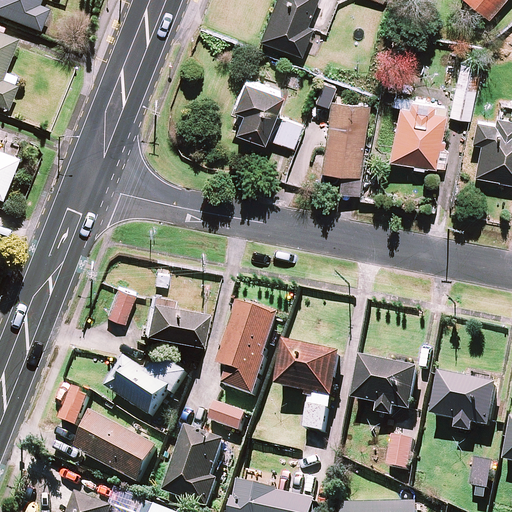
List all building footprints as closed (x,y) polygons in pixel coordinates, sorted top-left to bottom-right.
[(0,0),(0,16),(38,30),(46,9),(36,5),(37,0),(0,0)] [(315,0),(274,0),(259,38),(301,55),(312,27),(306,24),(315,0)] [(502,0),(464,0),(487,18),(502,0)] [(14,39),(0,34),(0,106),(6,109),(17,78),(2,72),(14,39)] [(479,65),(459,61),(449,115),(469,119),(479,65)] [(241,108),(233,128),(293,150),(302,125),(272,114),(281,90),(241,76),(230,104),(241,108)] [(365,101),(327,98),(322,170),(341,171),(339,192),(359,193),(365,101)] [(444,148),(445,139),(440,138),(444,105),(397,98),(388,160),(444,168),(447,149),(444,148)] [(511,116),(495,113),(494,121),(475,118),(472,138),(480,140),(473,175),(511,182),(511,116)] [(0,200),(16,159),(0,152),(0,200)] [(136,292),(119,285),(107,315),(124,322),(136,292)] [(203,313),(146,302),(140,336),(197,347),(203,313)] [(279,318),(240,306),(221,367),(229,369),(224,387),(255,396),(279,318)] [(342,356),(290,345),(280,389),(310,395),(302,429),(325,434),(342,356)] [(187,374),(160,357),(149,375),(127,360),(108,389),(152,417),(168,393),(172,396),(187,374)] [(419,371),(363,360),(355,401),(380,406),(378,415),(393,418),(395,409),(411,412),(419,371)] [(497,387),(441,376),(434,418),(458,422),(456,431),(472,434),(474,426),(490,429),(497,387)] [(90,399),(73,393),(62,421),(78,428),(90,399)] [(246,415),(218,404),(211,421),(239,432),(246,415)] [(157,447),(93,415),(75,451),(139,483),(157,447)] [(225,443),(189,430),(166,495),(208,510),(219,480),(213,478),(225,443)] [(415,442),(395,439),(389,469),(410,473),(415,442)] [(473,489),(478,489),(477,500),(487,501),(488,490),(492,490),(494,464),(475,462),(473,489)] [(241,482),(240,486),(234,511),(313,511),(316,502),(278,494),(279,489),(241,482)] [(114,511),(116,507),(80,494),(73,511),(114,511)]
